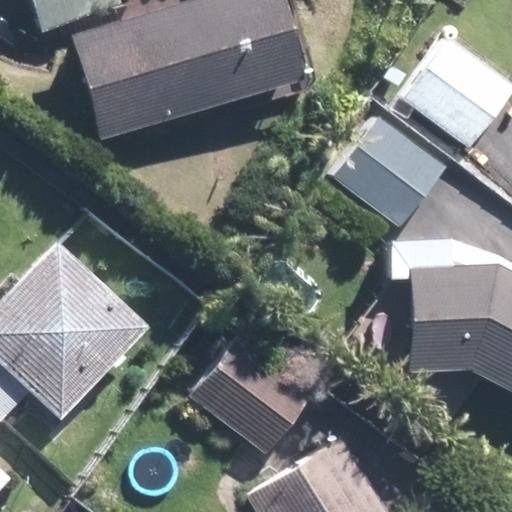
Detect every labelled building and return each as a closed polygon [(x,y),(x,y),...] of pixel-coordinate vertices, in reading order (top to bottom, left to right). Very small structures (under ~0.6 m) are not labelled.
[(26,0),(35,26),(113,0),(26,0)] [(159,0),(67,25),(94,126),(308,69),(290,0),(159,0)] [(511,83),(511,74),(447,28),(398,97),(467,146),(511,83)] [(446,167),(377,111),(329,172),(399,227),(446,167)] [(511,386),(511,266),(492,256),(454,257),(454,233),(387,234),(388,269),(413,269),(415,364),(473,363),(473,364),(511,386)] [(59,416),(153,320),(66,235),(0,302),(0,357),(29,386),(59,416)] [(315,389),(234,327),(187,387),(268,450),(315,389)] [(0,415),(29,386),(0,357),(0,415)] [(393,511),(338,421),(244,479),(263,511),(393,511)] [(0,463),(0,485),(11,474),(0,463)] [(489,511),(436,477),(412,511),(489,511)]
